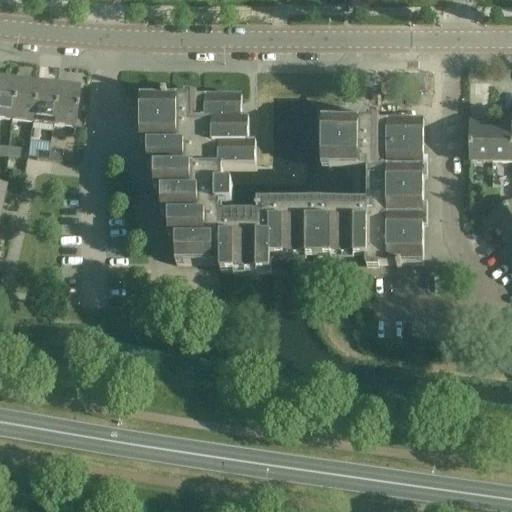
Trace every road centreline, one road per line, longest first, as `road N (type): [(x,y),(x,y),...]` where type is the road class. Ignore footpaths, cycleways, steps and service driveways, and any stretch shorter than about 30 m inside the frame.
road 1 (secondary): [(511,500),(0,423)]
road 2 (residential): [(373,310),(497,309),(454,242),(453,38)]
road 3 (tertiary): [(106,36),(453,38)]
road 4 (residential): [(213,278),(164,277),(135,162),(112,120)]
road 5 (residential): [(93,292),(95,173),(112,120)]
